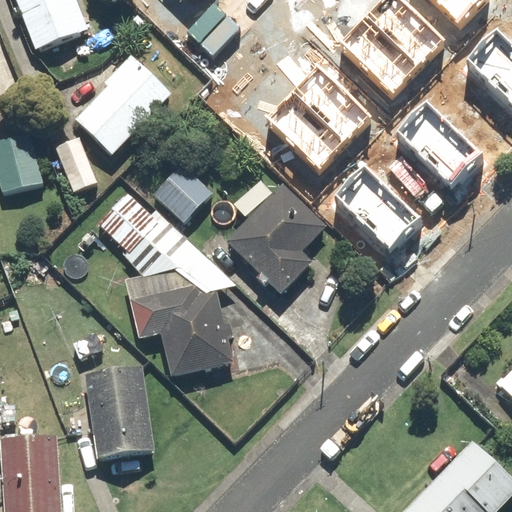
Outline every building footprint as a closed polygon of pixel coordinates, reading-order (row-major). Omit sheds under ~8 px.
[(64,0),(10,0),(33,59),(85,39),(71,2),(66,4),(64,0)] [(394,0),(389,0),(342,52),(394,99),(444,45),(394,0)] [(432,0),(464,27),(488,0),(432,0)] [(511,51),(496,38),(470,68),(511,105),(511,51)] [(111,160),(171,99),(134,64),(75,126),(111,160)] [(321,69),(271,123),(323,170),(373,116),(321,69)] [(77,145),(53,155),(72,200),(95,190),(77,145)] [(361,167),(334,197),(392,248),(418,218),(361,167)] [(183,169),(153,199),(182,227),(211,197),(183,169)] [(252,191),(224,218),(235,229),(263,202),(252,191)] [(280,192),(223,250),(277,303),(309,270),(298,259),(323,234),(280,192)] [(154,217),(149,222),(126,200),(96,230),(119,253),(115,257),(141,282),(123,287),(137,347),(159,342),(169,384),(231,370),(214,299),(221,306),(233,293),(206,267),(154,217)] [(140,374),(82,382),(95,468),(152,460),(140,374)] [(511,376),(497,392),(511,406),(511,376)] [(59,511),(54,443),(0,446),(0,475),(2,511),(59,511)] [(511,483),(472,446),(409,511),(499,511),(511,498),(511,483)]
